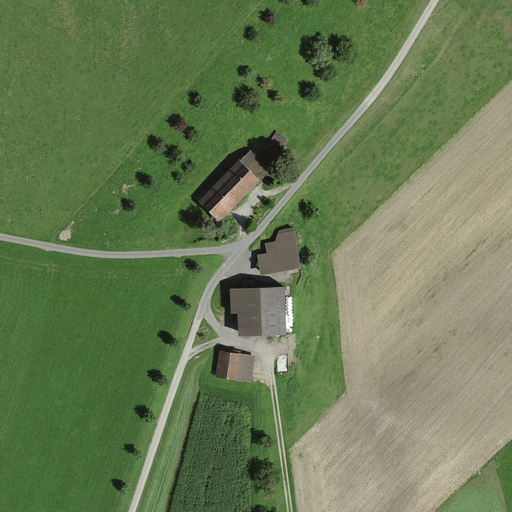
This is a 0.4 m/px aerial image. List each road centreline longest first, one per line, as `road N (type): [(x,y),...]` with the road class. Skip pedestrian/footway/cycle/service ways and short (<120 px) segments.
road 1 (track): [(292,511),(269,368),(256,352),(226,342),(203,305)]
road 2 (unclassified): [(0,232),(91,250),(235,250)]
road 3 (unclassified): [(235,250),(381,87)]
road 4 (track): [(132,511),(203,305)]
